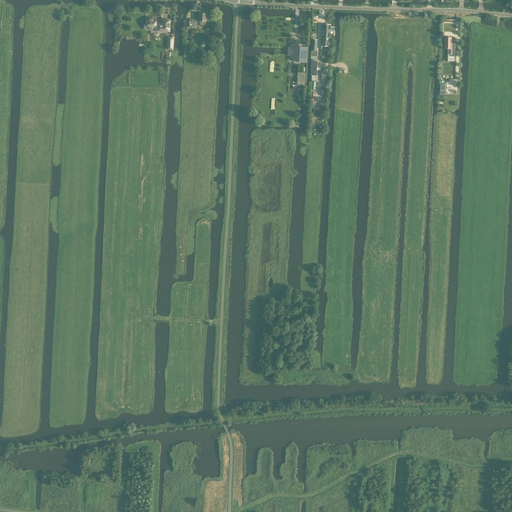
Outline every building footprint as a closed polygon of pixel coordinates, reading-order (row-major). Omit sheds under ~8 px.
[(205,22),(206,14),(200,14),(200,21),(196,21),(196,20),(190,19),(190,28),(196,28),(196,24),(200,24),(200,26),(204,26),(205,22)] [(146,29),(151,29),(156,29),(156,30),(157,31),(158,31),(159,31),(160,30),(160,29),(162,29),(162,30),(169,30),(170,20),(162,20),(162,23),(156,23),(156,19),(147,19),(146,24),(145,24),(144,24),(144,25),(144,26),(144,27),(144,28),(145,28),(145,29),(146,29)] [(321,46),(321,49),(323,49),(324,47),(324,46),(329,47),(330,30),(332,30),(332,31),(333,31),(333,30),(334,30),(335,28),(333,27),(330,27),(331,25),(323,25),(321,46)] [(451,44),(452,37),(445,37),(444,49),(448,49),(447,61),(455,61),(455,43),(455,44),(451,44)] [(288,47),(287,56),(290,56),(290,61),(296,61),(296,62),(307,63),(308,47),(302,47),(302,44),(291,43),(290,47),(288,47)] [(297,73),(297,79),(299,79),(299,85),(305,86),(305,73),(297,73)]
